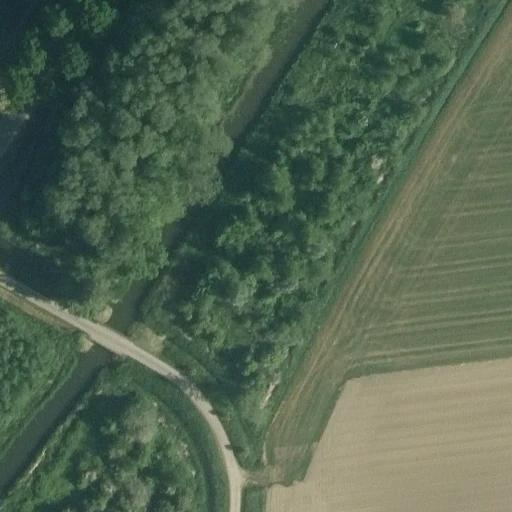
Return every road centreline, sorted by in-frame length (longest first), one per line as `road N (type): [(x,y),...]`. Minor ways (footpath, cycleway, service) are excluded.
road 1 (unclassified): [(237,511),(239,471),(229,431),(207,400),(174,368),(0,276)]
road 2 (tertiary): [(0,135),(82,0)]
